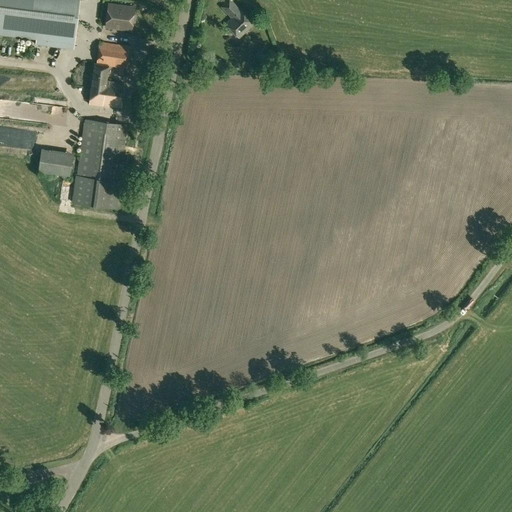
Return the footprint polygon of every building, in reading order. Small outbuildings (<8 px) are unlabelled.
[(0,0),(0,34),(36,39),(36,44),(73,49),(79,0),(0,0)] [(225,24),(238,38),(253,24),(240,10),(240,11),(229,0),(228,0),(221,7),(232,18),(225,24)] [(106,27),(131,30),(132,22),(135,23),(136,16),(133,15),(134,7),(109,4),(106,27)] [(103,105),(121,108),(124,83),(106,81),(108,65),(126,68),(129,46),(100,42),(97,64),(94,63),(89,104),(103,106),(103,105)] [(46,114),(46,123),(74,123),(74,114),(46,114)] [(73,202),(116,208),(127,125),(85,119),(77,175),(76,175),(73,202)] [(37,171),(69,176),(73,152),(40,148),(37,171)]
